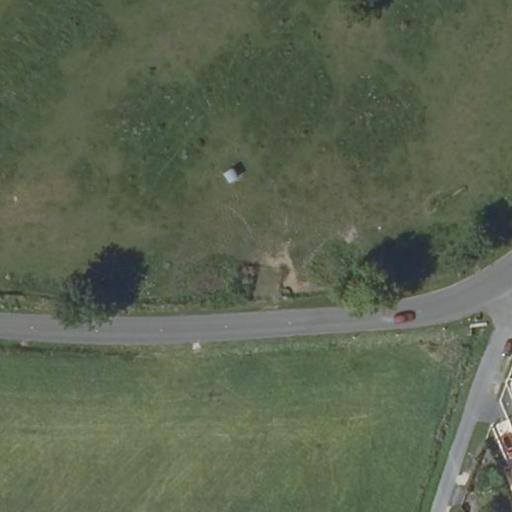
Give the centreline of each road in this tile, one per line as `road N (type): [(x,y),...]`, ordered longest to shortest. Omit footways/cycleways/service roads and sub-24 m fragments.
road 1 (tertiary): [(511,275),(436,309),(293,324),(133,331),(0,323)]
road 2 (unclassified): [(511,284),(437,511)]
